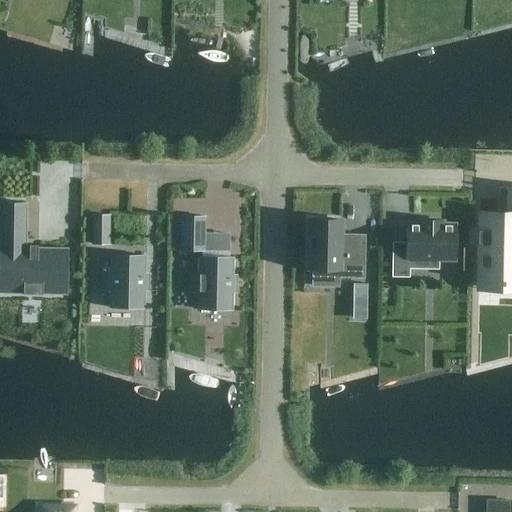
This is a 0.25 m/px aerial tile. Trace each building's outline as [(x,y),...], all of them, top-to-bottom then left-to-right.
[(475,221),(475,273),(506,273),(506,221),(511,221),(511,204),(483,204),(483,221),(475,221)] [(26,216),(0,215),(0,293),(66,295),(67,247),(25,247),(26,216)] [(109,215),(91,215),(91,244),(108,244),(109,215)] [(180,215),(180,244),(195,244),(195,215),(180,215)] [(337,276),(362,277),(363,235),(340,235),(340,220),(333,220),(333,219),(316,219),(309,219),(308,269),(312,269),(337,270),(337,274),(337,276)] [(452,258),(453,226),(406,225),(406,243),(392,243),(391,276),(407,276),(408,257),(452,258)] [(109,271),(101,271),(100,290),(108,290),(108,307),(144,308),(145,255),(109,255),(109,271)] [(233,257),(197,256),(197,273),(189,273),(189,292),(196,292),(196,309),(232,309),(233,257)]
